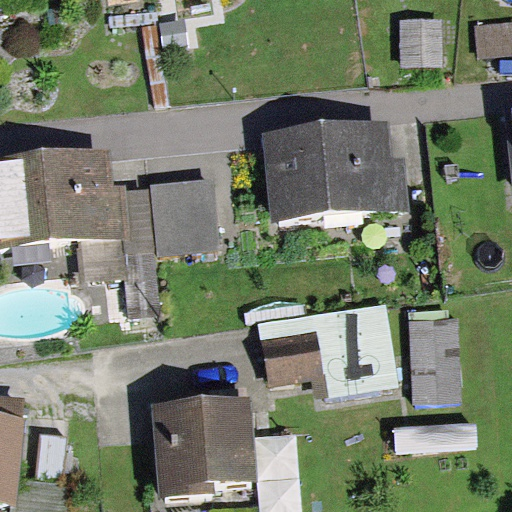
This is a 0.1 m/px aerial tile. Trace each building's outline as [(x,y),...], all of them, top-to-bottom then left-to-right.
[(442,22),(403,22),(403,66),(442,66),(442,22)] [(511,22),(475,27),(480,60),(511,55),(511,22)] [(511,107),(503,108),(511,179),(511,107)] [(388,124),(265,135),(273,222),(410,211),(405,159),(391,160),(388,124)] [(111,151),(0,159),(0,246),(78,240),(128,237),(125,193),(125,185),(114,185),(111,151)] [(151,191),(156,257),(220,253),(215,180),(150,184),(151,191)] [(128,237),(78,240),(81,286),(124,283),(127,317),(160,314),(156,257),(151,191),(125,193),(128,237)] [(316,400),(399,387),(386,305),(262,326),(272,387),(313,380),(316,400)] [(458,319),(410,321),(415,404),(462,402),(458,319)] [(16,506),(20,480),(27,419),(22,418),(24,401),(0,397),(0,504),(12,506),(16,506)] [(251,410),(155,416),(160,505),(215,502),(214,489),(256,486),(251,410)] [(16,506),(12,506),(10,511),(69,511),(73,483),(65,481),(72,438),(43,434),(36,482),(20,480),(16,506)] [(265,511),(307,511),(305,443),(262,445),(265,511)]
